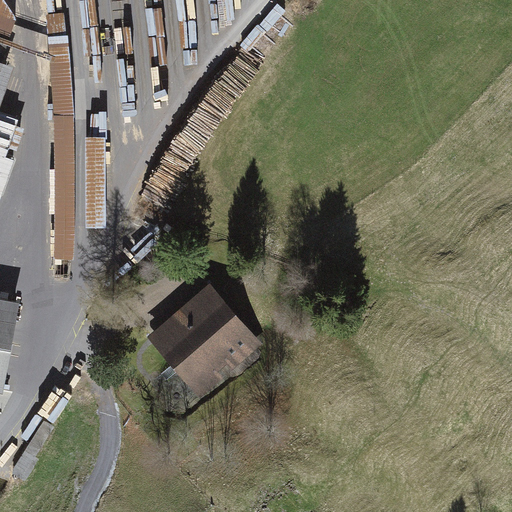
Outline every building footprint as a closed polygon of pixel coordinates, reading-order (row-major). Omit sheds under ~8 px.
[(276,5),(202,86),(223,106),(298,24),(276,5)] [(17,15),(0,9),(0,30),(11,34),(17,15)] [(81,223),(109,223),(107,107),(100,108),(100,132),(76,132),(74,37),(52,37),(55,253),(81,253),(81,223)] [(0,392),(11,395),(26,310),(0,305),(0,120),(16,72),(0,66),(0,392)] [(194,99),(149,197),(176,209),(221,112),(194,99)] [(265,350),(216,292),(155,343),(204,401),(265,350)]
